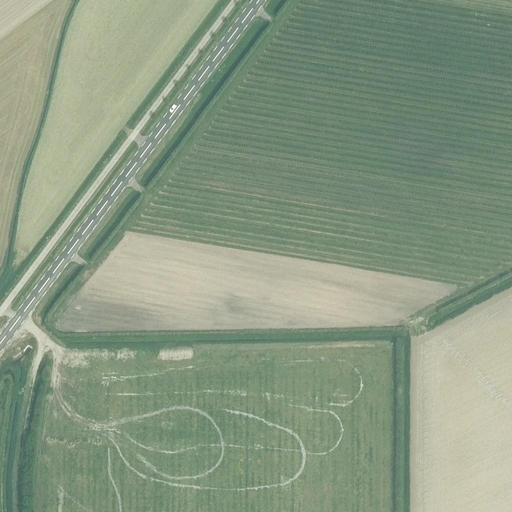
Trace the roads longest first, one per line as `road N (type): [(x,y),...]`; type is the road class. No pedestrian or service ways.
road 1 (secondary): [(0,344),(260,0)]
road 2 (track): [(21,511),(42,343),(5,307)]
